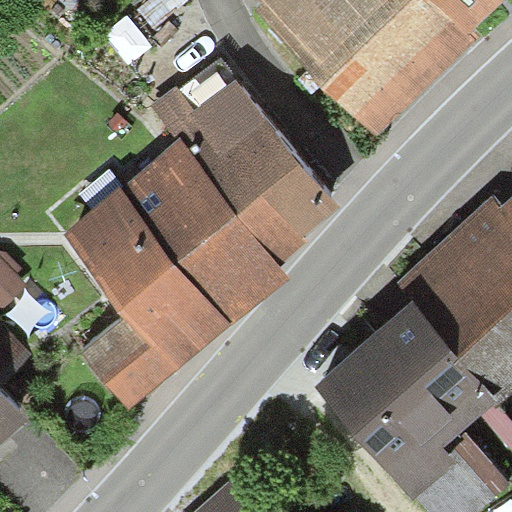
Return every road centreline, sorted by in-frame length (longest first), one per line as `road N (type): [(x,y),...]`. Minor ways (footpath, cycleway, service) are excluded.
road 1 (secondary): [(366,219),(109,511)]
road 2 (residential): [(208,0),(366,219)]
road 3 (secondary): [(511,75),(366,219)]
